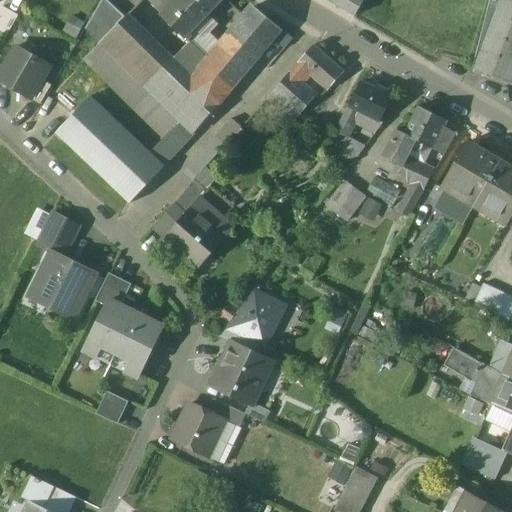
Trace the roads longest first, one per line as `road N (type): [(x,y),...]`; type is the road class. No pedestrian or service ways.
road 1 (residential): [(0,128),(198,317),(105,511)]
road 2 (residential): [(511,129),(287,0)]
